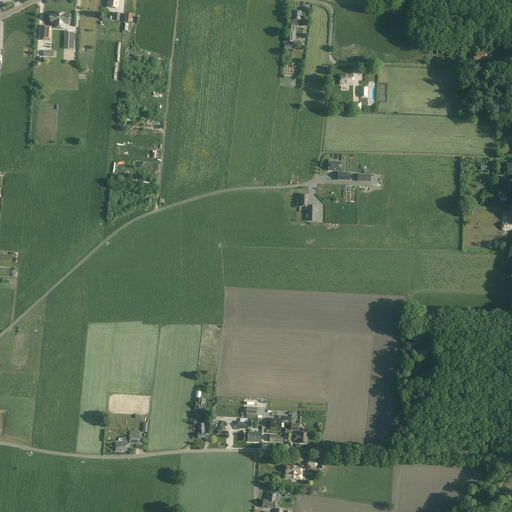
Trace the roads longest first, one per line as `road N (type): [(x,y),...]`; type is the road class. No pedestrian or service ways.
road 1 (unclassified): [(0,336),(127,225),(213,194),(309,182),(318,161)]
road 2 (unclassified): [(318,452),(93,457),(0,443)]
road 3 (track): [(511,456),(318,452)]
road 4 (unclassified): [(376,64),(334,62),(330,8),(299,0)]
